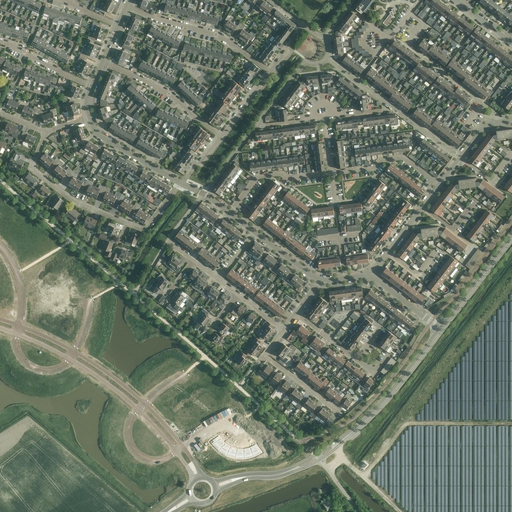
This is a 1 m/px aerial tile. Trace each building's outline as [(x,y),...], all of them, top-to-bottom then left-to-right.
[(31,0),(25,0),(23,6),(28,9),(32,0),(31,0)] [(28,9),(33,11),(37,2),(32,0),(28,9)] [(106,0),(107,0),(105,3),(114,8),(117,3),(111,0),(106,0)] [(149,2),(144,0),(140,0),(138,4),(141,5),(140,8),(146,11),(147,9),(150,10),(152,4),(148,2),(149,2)] [(414,0),(415,0),(414,0),(361,0),(355,9),(361,14),(371,0),(414,0)] [(438,0),(432,0),(429,6),(433,9),(439,1),(438,0)] [(490,0),(488,0),(484,5),(489,9),(494,3),(490,0)] [(260,9),(263,12),(268,4),(264,1),(261,4),(259,3),(254,8),(258,11),(260,9)] [(439,1),(433,9),(437,12),(444,4),(439,1)] [(33,11),(31,13),(38,16),(42,7),(41,7),(42,5),(37,2),(33,11)] [(114,8),(105,3),(104,7),(101,5),(99,10),(105,13),(106,11),(111,13),(114,8)] [(494,3),(489,9),(494,13),(499,6),(494,3)] [(268,4),(263,12),(266,14),(264,16),(268,19),(272,13),(270,11),(273,8),(268,4)] [(444,4),(437,12),(442,15),(448,7),(444,4)] [(499,6),(494,13),(499,17),(504,10),(499,6)] [(42,15),(43,16),(48,17),(51,8),(46,7),(45,8),(44,7),(42,15)] [(448,7),(442,15),(446,19),(452,11),(448,7)] [(56,10),(53,19),(53,22),(58,23),(59,21),(61,12),(56,10)] [(271,17),(275,21),(281,13),(277,10),(271,17)] [(504,10),(499,17),(504,20),(509,14),(504,10)] [(351,11),(347,16),(354,21),(358,17),(351,11)] [(452,11),(446,19),(450,22),(457,14),(452,11)] [(59,21),(58,23),(63,24),(64,22),(66,13),(61,12),(59,21)] [(281,13),(275,21),(279,24),(285,16),(281,13)] [(390,13),(389,15),(382,23),(387,27),(395,17),(394,16),(391,17),(390,13)] [(457,14),(450,22),(455,25),(461,17),(457,14)] [(133,17),(131,22),(138,26),(141,21),(142,21),(143,18),(136,15),(134,18),(133,17)] [(214,15),(211,24),(217,25),(217,23),(219,23),(223,18),(219,17),(214,15)] [(223,28),(228,31),(233,23),(230,21),(233,18),(228,15),(223,22),(226,24),(223,28)] [(77,16),(74,25),(79,27),(81,27),(82,23),(81,23),(82,18),(77,16)] [(285,16),(279,24),(283,27),(286,24),(289,19),(285,16)] [(347,16),(344,20),(351,25),(354,21),(347,16)] [(461,17),(455,25),(459,29),(465,21),(461,17)] [(286,24),(283,27),(286,29),(290,32),(296,25),(293,23),(289,19),(286,24)] [(344,20),(341,24),(348,30),(351,25),(344,20)] [(93,21),(92,25),(90,30),(93,31),(103,34),(105,28),(98,26),(99,23),(93,21)] [(465,21),(459,29),(463,32),(470,24),(465,21)] [(130,28),(129,31),(136,34),(137,31),(136,31),(138,26),(131,22),(128,27),(130,28)] [(233,23),(228,31),(232,34),(235,30),(237,32),(242,24),(240,22),(237,26),(233,23)] [(242,24),(237,32),(240,33),(237,37),(242,40),(247,32),(242,29),(245,26),(242,24)] [(335,33),(340,34),(342,32),(344,34),(348,30),(341,24),(337,29),(338,29),(335,33)] [(470,24),(463,32),(468,36),(474,27),(470,24)] [(8,27),(5,34),(11,36),(14,27),(14,26),(12,25),(11,28),(8,27)] [(148,33),(147,36),(151,38),(153,35),(157,28),(152,25),(148,33)] [(19,30),(16,38),(22,39),(25,31),(25,29),(20,27),(19,30)] [(157,28),(153,35),(158,38),(162,31),(157,28)] [(25,31),(22,39),(27,41),(30,34),(27,33),(27,30),(25,29),(25,31)] [(286,29),(281,36),(285,39),(290,32),(286,29)] [(469,37),(474,40),(480,32),(476,29),(469,37)] [(247,32),(242,40),(246,43),(249,39),(251,41),(256,33),(251,30),(249,34),(247,32)] [(89,35),(87,38),(93,41),(95,38),(101,40),(103,34),(93,31),(92,34),(89,33),(89,35)] [(126,33),(124,38),(132,42),(134,37),(135,37),(136,34),(129,31),(128,34),(126,33)] [(162,31),(158,38),(163,41),(167,33),(162,31)] [(480,32),(474,40),(478,44),(485,35),(480,32)] [(167,33),(163,41),(167,43),(172,36),(167,33)] [(340,37),(340,34),(335,33),(336,37),(333,38),(334,43),(342,42),(342,37),(340,37)] [(278,34),(275,38),(282,44),(285,39),(281,36),(278,34)] [(36,47),(41,38),(35,35),(33,40),(31,44),(36,47)] [(485,35),(478,44),(483,47),(489,39),(485,35)] [(172,36),(167,43),(172,46),(176,38),(172,36)] [(42,37),(41,38),(36,47),(41,50),(45,43),(47,40),(42,37)] [(87,38),(86,42),(87,44),(88,45),(86,48),(96,52),(98,46),(92,44),(93,41),(87,38)] [(132,42),(124,38),(121,44),(123,44),(122,47),(125,49),(129,50),(131,47),(129,47),(132,42)] [(176,38),(172,46),(177,49),(181,41),(176,38)] [(275,38),(271,42),(278,47),(279,48),(282,44),(275,38)] [(417,48),(421,51),(428,43),(423,39),(417,48)] [(489,39),(483,47),(487,50),(493,42),(489,39)] [(271,41),(268,45),(275,51),(278,47),(271,42),(271,41)] [(388,49),(393,52),(399,44),(394,41),(388,49)] [(493,42),(487,50),(491,54),(497,45),(493,42)] [(45,43),(41,50),(46,52),(50,45),(45,43)] [(428,43),(421,51),(426,55),(427,53),(427,52),(432,46),(428,43)] [(399,44),(393,52),(397,56),(403,47),(399,44)] [(427,52),(427,53),(431,56),(438,48),(433,44),(432,46),(427,52)] [(50,45),(46,52),(51,55),(55,48),(50,45)] [(268,45),(264,49),(272,55),(275,51),(268,45)] [(497,45),(491,54),(495,57),(502,49),(497,45)] [(55,48),(51,55),(56,58),(61,49),(57,46),(56,48),(55,48)] [(403,47),(397,56),(401,59),(408,51),(403,47)] [(82,52),(80,55),(86,57),(88,55),(94,57),(96,52),(86,48),(84,53),(82,52)] [(338,58),(343,56),(343,53),(344,53),(343,48),(335,49),(335,54),(338,54),(338,58)] [(438,48),(431,56),(436,59),(442,51),(438,48)] [(61,49),(56,58),(61,61),(65,53),(66,52),(61,49)] [(119,49),(117,55),(125,58),(127,55),(129,56),(131,51),(129,50),(125,49),(123,51),(119,49)] [(264,49),(261,53),(269,59),(272,55),(264,49)] [(502,49),(495,57),(500,60),(506,52),(502,49)] [(408,51),(401,59),(406,62),(412,54),(408,51)] [(442,51),(436,59),(440,62),(446,54),(442,51)] [(269,59),(261,53),(259,52),(255,57),(264,63),(264,62),(265,63),(269,59)] [(506,52),(500,60),(504,63),(510,55),(506,52)] [(65,53),(61,61),(67,63),(71,56),(65,53)] [(412,54),(406,62),(410,66),(416,57),(412,54)] [(446,54),(440,62),(444,66),(451,58),(446,54)] [(80,61),(79,64),(88,69),(91,64),(85,61),(86,57),(80,55),(79,58),(78,60),(80,61)] [(125,58),(117,55),(115,60),(119,61),(118,64),(124,67),(126,62),(124,61),(125,58)] [(346,65),(351,58),(347,55),(345,57),(343,56),(338,58),(342,61),(342,62),(346,65)] [(416,57),(410,66),(414,69),(419,63),(421,61),(416,57)] [(351,58),(346,65),(350,68),(356,62),(351,58)] [(446,67),(451,71),(457,62),(452,59),(446,67)] [(5,60),(2,66),(4,66),(2,69),(7,72),(11,63),(6,60),(5,60)] [(138,68),(144,70),(147,63),(142,60),(138,68)] [(356,62),(350,68),(355,72),(360,65),(356,62)] [(362,62),(360,65),(355,72),(359,75),(366,66),(362,62)] [(457,62),(451,71),(455,74),(461,66),(457,62)] [(11,63),(7,72),(12,74),(16,65),(11,63)] [(147,63),(144,70),(148,73),(152,65),(147,63)] [(252,63),(247,69),(255,75),(259,70),(260,72),(262,70),(252,63)] [(414,69),(413,71),(417,74),(424,66),(419,63),(414,69)] [(75,66),(74,68),(72,71),(78,74),(79,71),(85,74),(88,69),(79,64),(77,67),(75,66)] [(16,65),(12,74),(17,76),(18,74),(19,74),(23,68),(16,65)] [(152,65),(148,73),(153,75),(157,68),(152,65)] [(424,66),(417,74),(421,77),(428,69),(424,66)] [(461,66),(455,74),(459,77),(466,69),(461,66)] [(157,68),(153,75),(158,78),(162,70),(157,68)] [(365,76),(369,80),(375,72),(371,68),(365,76)] [(21,77),(24,78),(23,78),(29,80),(32,70),(26,69),(26,71),(24,70),(21,77)] [(247,69),(242,75),(252,83),(253,81),(251,80),(255,75),(247,69)] [(428,69),(421,77),(426,81),(432,72),(428,69)] [(459,77),(463,80),(464,81),(468,74),(469,74),(470,72),(466,69),(459,77)] [(162,70),(158,78),(163,80),(167,72),(162,70)] [(109,72),(107,77),(115,81),(117,76),(118,76),(120,73),(113,71),(112,73),(109,72)] [(167,72),(163,80),(168,83),(171,75),(167,72)] [(375,72),(369,80),(373,83),(380,75),(375,72)] [(432,72),(426,81),(430,84),(437,76),(432,72)] [(332,74),(326,74),(327,83),(334,82),(336,76),(332,76),(332,74)] [(464,81),(463,80),(462,82),(466,86),(473,78),(469,74),(468,74),(464,81)] [(171,75),(168,83),(173,85),(177,77),(171,75)] [(252,83),(242,75),(237,82),(245,88),(249,83),(251,84),(252,83)] [(380,75),(373,83),(378,86),(384,78),(380,75)] [(306,79),(302,80),(306,86),(313,85),(312,76),(306,77),(306,79)] [(336,76),(334,82),(335,83),(335,84),(339,87),(345,80),(340,77),(339,78),(336,76)] [(52,77),(49,86),(55,87),(57,78),(52,77)] [(107,77),(105,82),(113,86),(115,81),(107,77)] [(432,85),(436,89),(443,81),(438,77),(432,85)] [(384,78),(378,86),(382,90),(388,81),(384,78)] [(473,78),(466,86),(471,89),(477,81),(473,78)] [(299,82),(295,87),(302,92),(306,87),(305,87),(306,86),(302,80),(300,83),(299,82)] [(345,80),(339,87),(344,90),(351,81),(349,80),(347,82),(345,80)] [(71,87),(70,90),(78,94),(80,89),(75,87),(77,84),(70,81),(68,86),(71,87)] [(176,87),(180,91),(186,85),(182,81),(176,87)] [(234,81),(230,85),(239,92),(240,90),(241,91),(244,88),(234,81)] [(351,81),(344,90),(348,94),(353,87),(350,85),(352,82),(351,81)] [(388,81),(382,90),(386,93),(393,85),(388,81)] [(443,81),(436,89),(441,92),(447,84),(443,81)] [(477,81),(471,89),(475,92),(481,84),(477,81)] [(105,82),(103,87),(111,91),(113,86),(105,82)] [(127,83),(123,90),(125,91),(126,90),(130,94),(136,87),(131,84),(127,83)] [(447,84),(441,92),(445,96),(451,87),(447,84)] [(481,84),(475,92),(479,96),(486,88),(481,84)] [(186,85),(180,91),(184,95),(190,88),(186,85)] [(230,85),(227,90),(237,97),(239,94),(238,93),(239,92),(230,85)] [(386,93),(391,96),(396,90),(397,88),(393,85),(386,93)] [(103,87),(101,92),(108,96),(111,91),(103,87)] [(136,87),(130,94),(134,97),(140,91),(136,87)] [(291,88),(290,89),(299,96),(302,92),(295,87),(293,89),(291,88)] [(353,87),(348,94),(352,97),(359,88),(358,87),(356,89),(353,87)] [(451,87),(445,96),(450,99),(451,97),(456,91),(455,90),(451,87)] [(190,88),(184,95),(188,98),(194,92),(190,88)] [(359,88),(352,97),(357,100),(362,94),(359,91),(361,89),(359,88)] [(486,88),(479,96),(484,99),(487,95),(489,97),(493,92),(491,90),(490,91),(486,88)] [(291,93),(289,95),(296,101),(299,96),(290,89),(288,91),(291,93)] [(451,97),(455,100),(461,92),(457,89),(455,90),(456,91),(451,97)] [(78,94),(70,90),(69,93),(66,92),(64,97),(70,99),(71,97),(76,99),(78,94)] [(227,90),(224,94),(232,100),(234,99),(235,100),(237,97),(227,90)] [(391,96),(389,98),(394,102),(400,93),(396,90),(391,96)] [(140,91),(134,97),(138,101),(144,94),(140,91)] [(101,99),(100,103),(107,104),(107,101),(106,101),(108,96),(101,92),(98,98),(101,99)] [(194,92),(188,98),(192,102),(198,96),(194,92)] [(461,92),(455,100),(459,104),(466,95),(461,92)] [(400,93),(394,102),(398,105),(404,97),(400,93)] [(144,94),(138,101),(142,104),(148,98),(144,94)] [(232,100),(224,94),(221,98),(230,106),(232,103),(231,102),(232,100)] [(511,98),(507,94),(503,99),(511,105),(511,104),(511,98)] [(6,107),(11,109),(15,101),(11,100),(13,97),(8,95),(5,101),(8,102),(6,107)] [(284,96),(283,98),(292,105),(294,106),(297,102),(295,101),(296,101),(289,95),(287,98),(284,96)] [(466,95),(459,104),(464,107),(470,99),(466,95)] [(198,96),(192,102),(196,106),(202,99),(198,96)] [(404,97),(398,105),(402,108),(409,100),(404,97)] [(148,98),(142,104),(146,108),(152,102),(148,98)] [(292,105),(283,98),(282,99),(284,101),(282,104),(289,109),(292,105)] [(216,104),(218,106),(229,114),(231,112),(226,108),(227,105),(220,99),(216,104)] [(511,105),(503,99),(500,103),(508,110),(511,105)] [(15,101),(11,109),(16,111),(18,106),(21,108),(23,102),(19,100),(18,102),(15,101)] [(409,100),(402,108),(407,112),(413,103),(409,100)] [(23,102),(21,108),(24,109),(22,114),(27,116),(30,108),(27,106),(28,104),(23,102)] [(67,109),(68,112),(77,109),(75,104),(70,105),(69,102),(62,105),(64,109),(67,109)] [(152,102),(146,108),(151,112),(156,105),(152,102)] [(98,109),(100,115),(108,112),(111,111),(109,106),(107,106),(107,104),(100,103),(100,108),(98,109)] [(30,108),(27,116),(32,118),(34,113),(37,114),(38,110),(39,108),(34,106),(33,109),(30,108)] [(214,107),(212,109),(220,115),(222,112),(227,116),(229,114),(218,106),(216,108),(214,107)] [(410,114),(412,115),(411,115),(416,119),(422,111),(416,106),(410,114)] [(51,113),(48,114),(50,122),(56,121),(54,115),(57,115),(55,108),(50,110),(51,113)] [(156,116),(161,118),(164,110),(159,108),(156,116)] [(68,112),(64,113),(65,116),(66,116),(68,121),(74,119),(73,116),(78,114),(77,109),(68,112)] [(213,113),(211,115),(222,124),(223,121),(218,117),(220,115),(212,109),(211,111),(213,113)] [(38,110),(37,114),(39,115),(41,120),(44,119),(45,124),(50,122),(48,114),(44,115),(44,112),(38,110)] [(164,110),(161,118),(166,120),(169,112),(164,110)] [(422,111),(416,119),(420,122),(427,114),(422,111)] [(108,112),(100,115),(101,120),(104,119),(107,123),(112,119),(111,117),(109,117),(108,112)] [(169,112),(166,120),(171,122),(174,114),(169,112)] [(391,112),(389,112),(390,124),(391,125),(397,125),(398,125),(398,124),(397,116),(395,117),(395,114),(391,115),(391,112)] [(174,114),(171,122),(176,125),(179,117),(174,114)] [(427,114),(420,122),(425,125),(431,117),(427,114)] [(222,124),(211,115),(209,118),(207,116),(205,119),(213,124),(214,122),(220,126),(222,124)] [(179,117),(176,125),(181,127),(184,119),(179,117)] [(431,117),(425,125),(429,129),(431,127),(430,127),(435,121),(435,120),(431,117)] [(112,119),(107,123),(110,127),(109,129),(114,132),(118,124),(113,122),(114,121),(112,119)] [(184,119),(181,127),(186,129),(189,121),(184,119)] [(430,127),(431,127),(435,130),(441,122),(437,119),(435,120),(435,121),(430,127)] [(17,138),(20,131),(17,130),(18,127),(8,122),(4,130),(13,134),(12,136),(17,138)] [(441,122),(435,130),(439,134),(445,125),(441,122)] [(118,124),(114,132),(118,135),(123,127),(118,124)] [(445,125),(439,134),(443,137),(450,129),(445,125)] [(73,130),(74,136),(84,133),(82,127),(76,129),(75,126),(65,129),(66,132),(73,130)] [(123,127),(118,135),(123,137),(127,130),(123,127)] [(200,128),(197,132),(206,139),(207,137),(208,138),(210,135),(200,128)] [(450,129),(443,137),(448,140),(454,132),(450,129)] [(127,130),(123,137),(128,140),(132,133),(127,130)] [(505,138),(504,130),(496,131),(496,132),(496,134),(497,135),(497,139),(505,138)] [(23,131),(20,138),(22,139),(23,138),(24,136),(27,137),(24,142),(23,141),(23,143),(23,144),(23,145),(28,147),(28,145),(31,147),(34,142),(35,142),(36,138),(25,133),(26,132),(23,131)] [(197,132),(194,136),(203,144),(206,141),(204,140),(206,139),(197,132)] [(454,132),(448,140),(452,144),(458,135),(454,132)] [(84,133),(74,136),(75,139),(72,140),(74,145),(81,143),(80,140),(86,138),(84,133)] [(132,133),(128,140),(132,143),(137,136),(132,133)] [(489,134),(485,139),(492,144),(495,140),(489,134)] [(458,135),(452,144),(457,147),(463,139),(458,135)] [(194,136),(190,141),(199,147),(200,146),(201,147),(203,144),(194,136)] [(417,140),(420,143),(418,145),(423,149),(428,142),(423,138),(423,139),(420,137),(417,140)] [(136,145),(141,148),(145,140),(140,138),(136,145)] [(410,150),(409,146),(412,146),(411,142),(408,142),(408,138),(402,139),(403,142),(404,151),(410,150)] [(485,139),(482,143),(489,148),(492,144),(485,139)] [(145,140),(141,148),(145,151),(150,143),(145,140)] [(86,151),(89,153),(94,144),(89,141),(85,147),(83,145),(79,151),(84,154),(86,151)] [(199,147),(190,141),(187,145),(197,153),(199,150),(198,149),(199,147)] [(428,142),(423,149),(427,152),(432,145),(428,142)] [(150,143),(145,151),(150,153),(154,146),(150,143)] [(482,143),(479,147),(485,153),(489,148),(482,143)] [(89,153),(87,156),(90,158),(95,160),(97,157),(98,154),(96,153),(99,147),(94,144),(89,153)] [(432,145),(427,152),(431,155),(436,148),(432,145)] [(154,146),(150,153),(155,156),(159,149),(154,146)] [(159,149),(155,156),(160,159),(161,156),(164,158),(167,152),(164,150),(164,151),(161,150),(163,147),(160,146),(159,149)] [(479,147),(475,152),(482,157),(485,153),(479,147)] [(189,148),(184,154),(193,162),(195,160),(193,159),(197,154),(189,148)] [(436,148),(431,155),(435,159),(441,152),(436,148)] [(98,154),(97,157),(105,161),(109,153),(105,150),(103,152),(100,150),(98,154)] [(21,169),(24,161),(19,159),(19,157),(20,157),(21,154),(15,151),(14,154),(13,156),(12,156),(8,165),(12,167),(13,166),(21,169)] [(441,152),(435,159),(440,162),(445,155),(441,152)] [(475,152),(472,156),(479,161),(482,157),(475,152)] [(39,160),(43,164),(50,157),(45,153),(39,160)] [(109,153),(105,161),(109,164),(114,155),(109,153)] [(52,154),(50,157),(43,164),(48,168),(52,163),(54,165),(59,160),(52,154)] [(184,154),(179,161),(187,167),(191,162),(192,163),(193,162),(184,154)] [(114,155),(109,164),(112,165),(111,167),(113,168),(114,166),(115,165),(119,158),(118,158),(114,155)] [(445,155),(440,162),(444,165),(449,159),(445,155)] [(479,161),(472,156),(469,161),(475,166),(479,161)] [(115,165),(117,167),(117,168),(118,169),(119,168),(124,160),(119,157),(118,158),(119,158),(115,165)] [(59,160),(54,165),(57,167),(53,172),(57,176),(63,168),(61,166),(63,163),(59,160)] [(119,168),(118,169),(118,170),(122,173),(124,170),(124,171),(129,162),(124,160),(119,168)] [(187,167),(179,161),(174,167),(184,175),(185,173),(183,172),(187,167)] [(129,162),(124,171),(129,173),(133,165),(129,162)] [(233,164),(230,168),(237,174),(240,169),(233,164)] [(390,164),(386,170),(384,173),(389,176),(395,168),(390,164)] [(133,165),(129,173),(133,176),(133,177),(135,179),(139,173),(136,171),(138,168),(133,165)] [(63,168),(57,176),(62,179),(66,175),(68,176),(73,171),(68,167),(66,170),(63,168)] [(230,168),(227,173),(233,178),(237,174),(230,168)] [(395,168),(389,176),(393,179),(395,177),(399,171),(395,168)] [(73,171),(68,176),(71,179),(68,185),(73,188),(78,179),(75,178),(77,174),(75,173),(73,171)] [(399,171),(395,177),(399,180),(404,174),(399,171)] [(139,173),(135,179),(143,183),(147,175),(143,172),(141,174),(139,173)] [(227,173),(223,177),(230,182),(233,178),(227,173)] [(24,180),(32,186),(31,187),(34,189),(37,184),(35,182),(37,180),(29,174),(27,176),(25,174),(21,179),(23,181),(24,180)] [(404,174),(399,180),(403,184),(408,178),(404,174)] [(147,175),(143,183),(147,186),(148,185),(152,178),(147,175)] [(147,186),(147,187),(151,189),(157,179),(153,176),(152,178),(148,185),(147,186)] [(223,177),(220,181),(227,187),(230,182),(223,177)] [(78,179),(73,188),(78,191),(82,185),(85,187),(88,180),(85,179),(83,178),(81,181),(78,179)] [(408,178),(403,184),(407,187),(412,181),(408,178)] [(475,181),(475,179),(475,178),(466,179),(467,188),(476,186),(475,182),(475,181)] [(157,179),(151,189),(156,192),(157,190),(162,182),(157,179)] [(458,180),(458,182),(458,183),(459,184),(459,189),(467,188),(466,179),(458,180)] [(477,186),(482,190),(487,183),(483,179),(477,186)] [(88,180),(85,187),(88,188),(86,194),(91,196),(95,187),(92,186),(93,182),(88,180)] [(273,180),(270,185),(277,191),(280,186),(279,185),(273,180)] [(379,180),(375,184),(382,190),(386,185),(379,180)] [(220,181),(217,186),(224,191),(227,187),(220,181)] [(412,181),(407,187),(406,189),(410,193),(410,192),(416,184),(412,181)] [(162,182),(157,190),(162,193),(167,185),(162,182)] [(487,183),(482,190),(486,193),(491,186),(487,183)] [(375,184),(372,189),(379,194),(382,190),(375,184)] [(416,184),(410,192),(414,196),(421,187),(416,184)] [(451,184),(447,188),(454,193),(457,189),(451,184)] [(46,196),(51,191),(43,185),(42,187),(39,185),(34,191),(38,194),(40,192),(46,196)] [(95,187),(91,196),(97,198),(99,192),(102,193),(105,187),(99,185),(98,188),(95,187)] [(167,185),(162,193),(167,196),(171,187),(167,185)] [(270,185),(266,189),(273,195),(277,190),(277,191),(270,185)] [(224,191),(217,186),(213,190),(220,195),(224,191)] [(491,186),(486,193),(490,196),(496,190),(491,186)] [(105,187),(102,193),(105,195),(102,201),(108,203),(112,194),(109,192),(110,189),(105,187)] [(421,187),(414,196),(419,199),(425,191),(421,187)] [(447,188),(444,192),(451,198),(454,193),(447,188)] [(266,189),(263,194),(270,199),(273,195),(266,189)] [(372,189),(369,193),(376,198),(379,194),(372,189)] [(496,190),(490,196),(495,200),(500,193),(496,190)] [(112,194),(108,203),(113,205),(116,199),(119,201),(122,194),(116,192),(114,195),(112,194)] [(282,199),(287,202),(292,195),(288,192),(282,199)] [(444,192),(441,197),(447,202),(451,198),(444,192)] [(369,193),(365,197),(373,203),(376,198),(369,193)] [(500,193),(495,200),(499,203),(504,196),(500,193)] [(122,202),(119,208),(124,211),(129,202),(131,199),(128,198),(122,194),(119,201),(122,202)] [(263,194),(260,198),(267,203),(270,199),(263,194)] [(292,195),(287,202),(291,206),(296,198),(292,195)] [(57,209),(63,202),(64,201),(58,196),(51,205),(57,209)] [(373,203),(365,197),(362,202),(369,207),(373,203)] [(441,197),(437,201),(444,206),(447,202),(441,197)] [(260,198),(256,202),(263,207),(267,203),(260,198)] [(296,198),(291,206),(295,209),(301,202),(296,198)] [(403,198),(401,201),(402,203),(401,204),(407,209),(411,204),(404,200),(403,198)] [(437,201),(434,205),(441,210),(444,206),(437,201)] [(129,202),(124,211),(129,214),(132,208),(135,210),(138,204),(136,202),(134,205),(129,202)] [(195,211),(200,214),(206,206),(201,202),(195,211)] [(256,202),(253,206),(260,212),(263,207),(256,202)] [(301,202),(295,209),(300,212),(305,205),(301,202)] [(396,207),(398,208),(404,213),(407,209),(401,204),(399,203),(396,207)] [(138,204),(135,210),(137,212),(134,217),(139,220),(144,212),(139,209),(141,206),(138,204)] [(305,205),(300,212),(304,216),(310,209),(305,205)] [(441,210),(434,205),(431,210),(437,215),(441,210)] [(206,206),(200,214),(204,217),(210,209),(206,206)] [(253,206),(250,211),(257,216),(260,212),(253,206)] [(396,207),(392,211),(394,213),(400,217),(404,213),(398,208),(396,207)] [(70,208),(65,214),(74,221),(72,223),(75,225),(79,219),(77,217),(80,213),(76,211),(76,212),(70,208)] [(210,209),(204,217),(207,219),(205,222),(207,223),(215,212),(210,209)] [(487,210),(483,214),(490,220),(493,215),(487,210)] [(257,216),(250,211),(246,215),(252,220),(254,221),(257,216)] [(144,212),(139,220),(144,223),(147,219),(148,220),(152,216),(149,215),(144,212)] [(215,212),(207,223),(208,221),(213,224),(212,225),(214,227),(219,221),(217,219),(219,216),(215,212)] [(394,213),(391,217),(397,222),(400,217),(394,213)] [(483,214),(480,219),(487,224),(490,220),(483,214)] [(93,219),(87,216),(84,224),(90,227),(89,229),(93,230),(97,219),(94,218),(93,219)] [(391,217),(388,221),(394,226),(397,222),(391,217)] [(263,224),(267,228),(272,222),(267,218),(263,224)] [(480,219),(476,223),(483,228),(487,224),(480,219)] [(219,221),(214,227),(217,229),(217,228),(222,231),(228,223),(224,220),(221,223),(219,221)] [(388,221),(385,226),(391,231),(392,231),(391,230),(394,226),(388,221)] [(108,231),(112,233),(110,236),(115,238),(119,229),(114,228),(116,225),(109,222),(107,227),(109,228),(108,231)] [(272,222),(267,228),(271,231),(276,225),(272,222)] [(228,223),(222,231),(226,235),(233,226),(228,223)] [(476,223),(473,227),(480,233),(483,228),(476,223)] [(276,225),(271,231),(276,234),(280,228),(276,225)] [(233,226),(226,235),(231,238),(237,230),(233,226)] [(380,229),(388,235),(391,231),(385,226),(384,226),(385,226),(382,230),(380,229)] [(438,229),(437,228),(437,227),(429,228),(430,236),(438,235),(438,231),(438,229)] [(473,227),(470,232),(477,237),(480,233),(473,227)] [(280,228),(276,234),(280,238),(285,231),(280,228)] [(420,229),(421,230),(421,232),(421,233),(422,237),(430,236),(429,228),(420,229)] [(440,235),(444,238),(450,232),(445,228),(440,235)] [(380,229),(377,233),(385,239),(388,235),(380,229)] [(174,238),(178,242),(185,233),(180,230),(174,238)] [(237,230),(231,238),(235,241),(241,233),(237,230)] [(285,231),(280,238),(284,241),(283,241),(284,242),(289,235),(285,231)] [(94,236),(99,237),(106,240),(107,237),(100,234),(96,232),(94,236)] [(136,245),(140,235),(133,232),(130,239),(127,238),(125,243),(130,245),(131,243),(136,245)] [(186,232),(185,233),(178,242),(183,245),(189,237),(187,235),(187,233),(186,232)] [(413,232),(410,237),(417,242),(420,238),(413,232)] [(450,232),(444,238),(449,242),(454,235),(450,232)] [(477,237),(470,232),(466,236),(473,241),(477,237)] [(290,233),(289,235),(284,242),(288,245),(294,237),(295,236),(290,233)] [(377,233),(374,238),(382,244),(385,239),(377,233)] [(454,235),(449,242),(453,245),(458,238),(454,235)] [(189,237),(183,245),(187,248),(193,240),(189,237)] [(294,237),(288,245),(292,248),(298,241),(294,237)] [(410,237),(406,241),(413,246),(417,242),(410,237)] [(370,242),(372,243),(378,248),(382,244),(374,238),(370,242)] [(458,238),(453,245),(457,248),(462,242),(458,238)] [(104,245),(102,249),(108,251),(106,255),(110,257),(112,252),(109,251),(113,243),(106,240),(105,245),(104,245)] [(193,240),(187,248),(192,252),(194,249),(196,250),(201,244),(202,242),(200,240),(198,243),(193,240)] [(298,241),(292,248),(297,252),(302,244),(298,241)] [(406,241),(403,245),(410,251),(413,246),(406,241)] [(302,244),(297,252),(301,255),(308,246),(304,242),(302,244)] [(462,242),(457,248),(462,252),(467,245),(462,242)] [(378,248),(372,243),(369,248),(375,252),(378,248)] [(201,244),(196,250),(199,252),(196,255),(201,259),(207,250),(203,247),(204,246),(201,244)] [(251,252),(254,254),(259,247),(255,244),(252,247),(250,246),(245,251),(249,254),(251,252)] [(403,245),(400,250),(407,255),(408,256),(411,252),(410,251),(403,245)] [(308,246),(301,255),(305,258),(310,252),(312,249),(308,246)] [(259,247),(254,254),(257,257),(255,259),(257,260),(254,263),(256,265),(263,256),(261,254),(264,250),(259,247)] [(129,260),(132,253),(122,249),(119,258),(123,260),(123,258),(129,260)] [(207,250),(201,259),(205,262),(211,254),(207,250)] [(365,252),(362,253),(363,263),(369,262),(368,258),(372,256),(368,250),(366,251),(366,252),(365,252)] [(407,255),(400,250),(396,254),(403,259),(407,255)] [(310,252),(305,258),(310,262),(314,256),(310,252)] [(211,254),(205,262),(209,265),(216,257),(211,254)] [(263,256),(256,265),(258,266),(261,263),(263,264),(264,262),(267,265),(273,257),(268,254),(265,258),(263,256)] [(168,263),(172,266),(178,258),(173,255),(170,260),(168,258),(164,263),(166,265),(168,263)] [(451,256),(447,261),(454,266),(458,262),(451,256)] [(216,257),(209,265),(214,269),(220,261),(216,257)] [(273,257),(267,265),(270,267),(268,269),(272,272),(277,266),(274,264),(277,261),(273,257)] [(178,258),(172,266),(176,269),(174,271),(177,273),(180,268),(178,266),(182,262),(178,258)] [(447,261),(444,265),(453,272),(456,267),(454,266),(447,261)] [(419,268),(411,263),(410,262),(408,263),(417,270),(419,268)] [(277,266),(272,272),(276,275),(278,273),(281,275),(286,268),(282,264),(279,268),(277,266)] [(444,265),(441,269),(448,275),(450,276),(453,272),(444,265)] [(286,268),(281,275),(283,277),(282,279),(284,281),(283,283),(284,284),(290,277),(288,275),(291,271),(286,268)] [(381,274),(385,278),(391,271),(386,268),(381,274)] [(189,277),(193,280),(194,279),(199,272),(195,269),(191,274),(189,272),(185,277),(187,279),(189,277)] [(226,276),(231,279),(236,272),(231,269),(226,276)] [(441,269),(437,274),(444,279),(448,275),(441,269)] [(391,271),(385,278),(390,281),(395,274),(391,271)] [(236,272),(231,279),(235,282),(240,276),(236,272)] [(161,273),(156,279),(166,286),(169,282),(165,279),(166,276),(161,273)] [(242,274),(240,276),(235,282),(239,286),(246,277),(242,274)] [(395,274),(390,281),(394,284),(399,278),(395,274)] [(437,274),(434,278),(443,285),(446,280),(444,279),(437,274)] [(290,277),(284,284),(286,285),(287,283),(290,285),(291,283),(294,285),(300,278),(295,275),(292,278),(290,277)] [(190,284),(192,286),(196,289),(204,280),(199,276),(196,281),(194,279),(193,280),(190,284)] [(246,277),(239,286),(243,289),(250,280),(246,277)] [(300,278),(294,285),(297,287),(295,289),(299,292),(303,287),(301,285),(304,281),(300,278)] [(399,278),(394,284),(398,288),(404,281),(399,278)] [(434,278),(431,282),(438,287),(440,289),(443,285),(434,278)] [(156,279),(150,288),(155,292),(158,294),(161,290),(163,291),(166,286),(158,280),(156,279)] [(204,280),(196,289),(202,294),(206,289),(204,288),(208,283),(204,280)] [(250,280),(243,289),(248,292),(254,284),(250,280)] [(404,281),(398,288),(403,291),(408,284),(404,281)] [(438,287),(431,282),(427,287),(434,292),(438,287)] [(254,284),(248,292),(252,296),(259,287),(254,284)] [(408,284),(403,291),(407,294),(412,288),(408,284)] [(206,289),(202,294),(205,296),(206,294),(210,297),(216,290),(212,286),(209,291),(206,289)] [(412,288),(407,294),(411,298),(416,291),(412,288)] [(178,291),(174,295),(182,301),(185,297),(187,299),(189,296),(184,292),(181,290),(179,292),(178,291)] [(216,290),(210,297),(214,301),(213,303),(215,304),(217,302),(219,300),(219,299),(217,297),(221,293),(216,290)] [(364,298),(368,301),(375,293),(370,290),(364,298)] [(254,297),(259,301),(264,294),(259,291),(254,297)] [(416,291),(411,298),(415,301),(421,294),(416,291)] [(219,300),(217,302),(220,305),(219,307),(222,309),(228,302),(226,300),(229,296),(225,292),(219,299),(219,300)] [(265,292),(264,294),(259,301),(263,304),(269,295),(265,292)] [(375,293),(368,301),(373,305),(379,296),(375,293)] [(421,294),(415,301),(420,304),(425,298),(426,296),(422,293),(421,294)] [(182,301),(174,295),(171,300),(176,303),(174,306),(180,311),(182,308),(179,305),(182,301)] [(269,295),(263,304),(267,307),(274,299),(269,295)] [(379,296),(373,305),(377,308),(383,300),(379,296)] [(320,297),(317,302),(325,308),(329,304),(320,297)] [(274,298),(274,299),(267,307),(271,310),(277,304),(278,301),(274,298)] [(383,300),(377,308),(381,311),(388,303),(383,300)] [(317,302),(314,306),(322,312),(325,308),(317,302)] [(241,315),(246,309),(241,305),(239,307),(235,303),(229,310),(236,316),(238,313),(241,315)] [(388,303),(381,311),(386,315),(392,306),(388,303)] [(277,304),(271,310),(276,314),(281,307),(277,304)] [(314,306),(310,310),(318,317),(322,312),(314,306)] [(392,306),(386,315),(390,318),(396,310),(392,306)] [(281,307),(276,314),(280,317),(285,311),(281,307)] [(203,312),(200,317),(208,323),(211,318),(207,315),(208,313),(203,309),(201,311),(203,312)] [(318,317),(310,310),(307,315),(315,321),(318,317)] [(396,310),(390,318),(394,321),(401,313),(396,310)] [(242,320),(246,324),(249,326),(256,316),(251,313),(249,315),(247,313),(242,320)] [(401,313),(394,321),(399,324),(405,316),(401,313)] [(364,317),(361,322),(369,328),(373,324),(368,321),(370,318),(365,314),(363,316),(364,317)] [(405,316),(399,324),(403,328),(409,320),(405,316)] [(197,320),(194,324),(192,327),(198,332),(203,325),(205,327),(208,323),(200,317),(197,321),(197,320)] [(409,320),(403,328),(408,331),(414,323),(409,320)] [(266,327),(264,330),(271,336),(275,331),(271,328),(273,326),(268,321),(264,326),(266,327)] [(231,332),(234,328),(227,322),(225,325),(223,323),(219,328),(226,333),(228,330),(231,332)] [(361,322),(357,326),(366,333),(369,328),(361,322)] [(298,334),(300,336),(306,329),(301,325),(298,329),(295,328),(291,333),(296,337),(298,334)] [(357,326),(354,330),(362,337),(366,333),(357,326)] [(262,329),(260,332),(257,336),(262,340),(264,338),(268,340),(271,336),(264,330),(262,329)] [(306,329),(300,336),(303,337),(301,340),(305,344),(309,339),(307,337),(310,332),(306,329)] [(354,330),(351,335),(359,341),(362,337),(354,330)] [(388,331),(385,336),(393,342),(396,337),(388,331)] [(223,342),(227,338),(219,332),(218,335),(215,333),(211,338),(218,343),(220,340),(223,342)] [(346,336),(345,337),(356,345),(359,341),(351,335),(349,337),(346,336)] [(385,336),(381,340),(390,346),(393,342),(385,336)] [(254,343),(252,346),(259,351),(263,347),(259,344),(261,342),(255,337),(252,341),(254,343)] [(313,349),(320,340),(316,337),(313,340),(311,339),(306,344),(313,349)] [(356,345),(345,337),(340,343),(350,351),(351,349),(352,350),(356,345)] [(320,340),(313,349),(316,351),(315,353),(319,356),(320,354),(324,349),(322,347),(325,343),(320,340)] [(390,346),(381,340),(378,344),(386,351),(390,346)] [(283,343),(280,348),(287,354),(290,351),(292,354),(296,349),(290,345),(288,347),(283,343)] [(259,351),(252,346),(250,349),(248,347),(244,352),(250,356),(252,353),(255,356),(259,351)] [(287,354),(280,348),(276,353),(281,357),(279,359),(285,364),(288,359),(285,357),(287,354)] [(324,349),(320,354),(322,356),(322,357),(326,360),(328,358),(333,351),(328,348),(326,351),(324,349)] [(244,366),(248,361),(245,358),(246,356),(241,351),(238,355),(240,357),(237,360),(244,366)] [(333,351),(328,358),(326,360),(330,363),(332,361),(337,355),(333,351)] [(337,355),(332,361),(334,363),(333,365),(335,366),(341,358),(337,355)] [(341,358),(335,366),(337,368),(338,366),(340,368),(346,361),(341,358)] [(295,368),(299,371),(304,365),(300,361),(295,368)] [(347,361),(342,367),(340,370),(342,372),(343,370),(344,368),(347,371),(352,364),(347,361)] [(352,364),(347,371),(345,373),(349,377),(351,374),(356,367),(352,364)] [(266,378),(273,369),(268,365),(264,369),(261,367),(257,373),(260,375),(261,374),(266,378)] [(304,365),(299,371),(303,375),(308,368),(304,365)] [(351,374),(349,377),(353,380),(355,377),(360,371),(356,367),(351,374)] [(303,375),(307,378),(311,373),(313,371),(308,368),(303,375)] [(355,377),(353,380),(360,385),(364,379),(362,378),(365,374),(360,371),(355,377)] [(276,385),(282,376),(277,372),(274,377),(271,375),(267,381),(272,384),(273,383),(276,385)] [(307,378),(306,379),(310,383),(315,376),(317,374),(316,372),(315,373),(315,374),(314,375),(311,373),(307,378)] [(315,376),(310,383),(315,386),(320,379),(315,376)] [(366,381),(364,379),(360,385),(363,388),(362,389),(366,392),(369,389),(368,388),(374,381),(369,377),(366,381)] [(320,379),(315,386),(319,389),(321,387),(323,388),(329,381),(325,378),(323,381),(320,379)] [(284,393),(291,384),(286,380),(283,385),(280,383),(276,389),(280,392),(282,391),(284,393)] [(329,397),(336,388),(333,386),(334,384),(330,382),(323,391),(325,393),(325,394),(329,397)] [(289,397),(293,400),(299,392),(295,388),(291,393),(289,391),(284,397),(287,399),(289,397)] [(336,388),(329,397),(333,400),(338,394),(340,391),(336,388)] [(299,392),(293,400),(297,403),(295,406),(298,408),(302,402),(300,400),(304,395),(299,392)] [(338,394),(333,400),(338,404),(343,397),(344,395),(342,393),(340,395),(338,394)] [(346,409),(352,401),(349,399),(352,396),(347,393),(343,398),(345,400),(341,405),(346,409)] [(302,402),(298,408),(300,409),(301,409),(305,412),(307,409),(313,401),(309,398),(305,403),(302,402)] [(313,401),(307,409),(311,413),(309,415),(312,417),(316,411),(314,409),(318,405),(313,401)] [(316,411),(312,417),(314,419),(317,416),(321,419),(327,411),(323,407),(319,413),(316,411)] [(327,411),(321,419),(330,426),(334,420),(330,416),(332,414),(327,411)] [(213,440),(210,442),(212,445),(218,451),(225,443),(220,439),(218,436),(213,440)] [(225,443),(218,451),(226,456),(230,447),(225,443)] [(255,444),(249,447),(253,457),(262,452),(255,444)] [(230,447),(226,456),(235,459),(237,449),(230,447)] [(249,447),(243,449),(244,459),(253,457),(249,447)] [(237,449),(235,459),(244,459),(243,449),(237,449)] [(331,505),(329,501),(327,501),(325,501),(323,502),(320,502),(326,511),(327,511),(328,510),(330,508),(331,505)]
